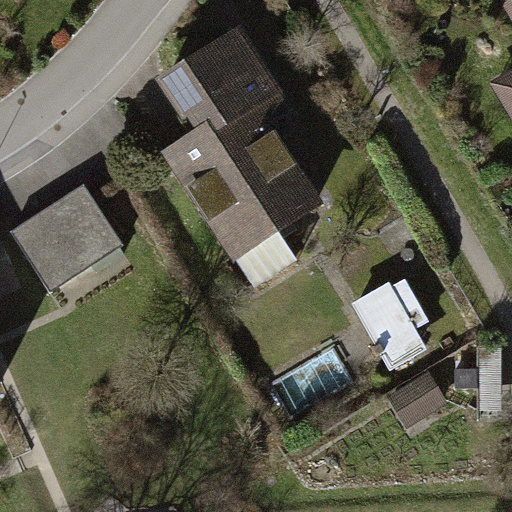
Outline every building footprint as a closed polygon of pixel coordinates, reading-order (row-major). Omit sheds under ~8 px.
[(511,106),(511,107),(511,108),(511,0),(507,0),(506,0),(511,10),(511,72),(499,80),(511,102),(511,106)] [(170,156),(256,288),(297,262),(277,230),(316,206),(251,106),(274,92),(238,36),(166,82),(201,136),(170,156)] [(86,186),(40,216),(78,275),(124,246),(86,186)] [(78,275),(40,216),(13,233),(50,292),(78,275)] [(388,288),(358,304),(380,344),(373,348),(378,356),(385,352),(393,366),(414,354),(406,340),(415,335),(412,329),(425,322),(404,284),(390,291),(388,288)] [(500,343),(476,344),(478,423),(504,423),(500,343)] [(430,379),(413,389),(425,411),(443,401),(430,379)]
